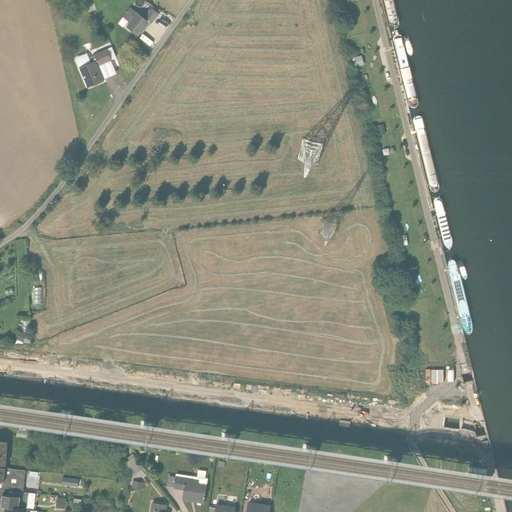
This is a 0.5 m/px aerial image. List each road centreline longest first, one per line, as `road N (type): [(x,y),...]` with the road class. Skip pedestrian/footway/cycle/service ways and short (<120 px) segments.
road 1 (unclassified): [(374,0),(499,511)]
road 2 (unclassified): [(193,0),(77,166),(24,230),(0,246)]
